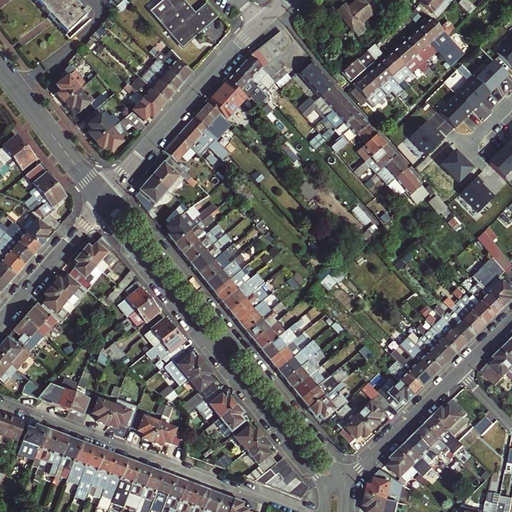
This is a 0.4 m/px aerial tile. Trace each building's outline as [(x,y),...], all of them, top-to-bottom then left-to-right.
[(70,0),(32,0),(65,36),(86,17),(86,16),(88,14),(84,10),(82,12),(70,0)] [(117,8),(125,0),(112,0),(110,2),(116,9),(117,8)] [(120,12),(129,3),(128,2),(126,0),(125,0),(117,8),(120,12)] [(181,0),(163,0),(151,11),(182,46),(196,34),(201,41),(211,32),(206,26),(217,16),(207,5),(195,15),(181,0)] [(337,12),(352,31),(376,13),(366,0),(355,0),(357,3),(349,9),(346,6),(337,12)] [(431,13),(442,0),(420,0),(419,3),(431,13)] [(463,0),(462,0),(457,5),(469,15),(474,9),(463,0)] [(208,4),(207,5),(217,16),(208,4)] [(431,19),(418,31),(437,52),(451,69),(464,56),(448,38),(442,32),(431,19)] [(448,38),(455,30),(450,25),(442,32),(448,38)] [(418,31),(405,42),(416,55),(423,50),(422,49),(424,48),(432,57),(437,52),(418,31)] [(280,32),(275,36),(283,46),(288,42),(280,32)] [(275,36),(270,40),(278,51),(283,46),(275,36)] [(511,38),(497,53),(511,68),(511,67),(511,38)] [(270,40),(264,45),(273,59),(274,58),(280,53),(278,51),(270,40)] [(405,42),(392,53),(410,73),(417,66),(422,72),(427,67),(424,64),(418,57),(416,55),(405,42)] [(264,45),(257,51),(268,63),(273,59),(264,45)] [(153,49),(149,53),(159,61),(161,63),(184,84),(192,74),(168,54),(165,58),(159,53),(158,54),(153,49)] [(257,51),(249,57),(262,68),(268,63),(257,51)] [(366,52),(341,74),(350,84),(364,72),(375,62),(366,52)] [(410,73),(392,53),(380,64),(402,90),(408,85),(403,79),(410,73)] [(424,53),(418,57),(424,64),(430,59),(424,53)] [(238,70),(255,84),(266,94),(270,98),(273,95),(269,90),(276,85),(274,83),(270,78),(267,74),(262,68),(249,57),(238,70)] [(274,58),(273,59),(268,63),(262,68),(267,74),(278,64),(274,58)] [(506,76),(493,62),(475,80),(489,94),(495,88),(494,87),(506,76)] [(150,70),(176,93),(180,87),(184,84),(161,63),(156,68),(151,64),(147,68),(150,70)] [(333,87),(312,63),(299,75),(320,98),(333,87)] [(281,68),(278,64),(267,74),(270,78),(281,68)] [(402,90),(380,64),(367,76),(386,96),(392,90),(397,96),(403,90),(402,90)] [(285,73),(281,68),(270,78),(274,83),(285,73)] [(171,98),(176,93),(150,70),(141,80),(144,82),(167,103),(171,98)] [(244,96),(255,84),(238,70),(228,81),(244,96)] [(74,73),(69,77),(78,89),(83,84),(74,73)] [(289,79),(285,73),(274,83),(276,85),(278,88),(289,79)] [(98,76),(87,85),(64,104),(71,112),(74,109),(79,114),(90,105),(95,112),(100,107),(114,96),(109,89),(94,102),(91,97),(87,100),(81,93),(88,87),(91,90),(102,81),(98,76)] [(362,106),(367,101),(373,108),(386,96),(367,76),(354,87),(356,89),(351,93),(362,106)] [(489,94),(475,80),(472,76),(454,94),(456,96),(471,111),(471,112),(489,94)] [(64,104),(87,85),(85,83),(83,84),(78,89),(69,77),(57,87),(61,92),(57,95),(64,104)] [(244,96),(228,81),(219,91),(208,103),(220,114),(228,122),(240,109),(247,115),(254,106),(244,96)] [(135,92),(159,112),(167,103),(144,82),(135,92)] [(135,92),(128,85),(123,90),(131,96),(128,100),(135,107),(132,111),(143,122),(148,116),(152,120),(159,112),(135,92)] [(301,114),(305,118),(314,110),(320,117),(322,120),(345,100),(333,87),(320,98),(313,104),(301,114)] [(453,129),(471,111),(456,96),(438,113),(453,129)] [(309,100),(297,110),(301,114),(313,104),(309,100)] [(345,100),(322,120),(315,125),(320,131),(330,122),(338,130),(344,124),(357,113),(345,100)] [(192,120),(209,136),(212,133),(207,128),(220,114),(208,103),(192,120)] [(109,118),(100,107),(95,112),(84,121),(92,131),(89,134),(95,142),(119,123),(120,123),(113,114),(109,118)] [(357,113),(344,124),(349,130),(342,136),(345,139),(343,141),(339,137),(330,145),(337,153),(358,133),(368,125),(357,113)] [(124,121),(139,134),(145,128),(130,115),(129,116),(124,121)] [(192,120),(177,137),(189,148),(197,156),(199,158),(208,149),(221,162),(228,155),(209,136),(192,120)] [(408,138),(426,156),(442,139),(425,122),(408,138)] [(119,123),(95,142),(102,151),(106,147),(110,153),(122,143),(117,137),(125,130),(119,123)] [(368,125),(358,133),(367,143),(360,149),(363,152),(347,166),(354,173),(357,171),(386,145),(371,129),(368,125)] [(0,161),(0,169),(26,149),(16,137),(2,148),(3,149),(0,151),(0,157),(2,160),(0,161)] [(189,148),(177,137),(164,152),(176,162),(189,148)] [(392,153),(386,145),(357,171),(360,174),(373,163),(379,169),(382,166),(394,155),(392,153)] [(487,164),(501,178),(511,166),(511,153),(505,146),(499,152),(487,164)] [(26,149),(0,169),(0,173),(3,177),(16,165),(22,172),(35,161),(26,149)] [(471,169),(453,151),(439,165),(456,183),(471,169)] [(382,166),(379,169),(378,170),(389,184),(394,180),(406,169),(394,155),(382,166)] [(169,158),(151,178),(168,193),(170,191),(167,189),(183,171),(169,158)] [(428,195),(406,169),(394,180),(416,205),(428,195)] [(23,204),(27,208),(55,185),(46,173),(32,185),(35,188),(29,193),(32,197),(23,204)] [(482,183),(476,177),(458,194),(477,213),(493,197),(480,185),(482,183)] [(151,178),(139,192),(135,197),(145,209),(151,202),(153,204),(163,193),(166,195),(168,193),(151,178)] [(374,190),(378,195),(387,187),(382,181),(375,187),(376,188),(374,190)] [(310,200),(317,193),(306,182),(299,189),(310,200)] [(27,208),(29,211),(32,214),(41,221),(53,211),(52,208),(65,197),(55,185),(27,208)] [(177,192),(172,197),(180,204),(184,199),(177,192)] [(444,219),(452,213),(439,195),(430,201),(444,219)] [(23,204),(16,201),(14,204),(20,207),(25,214),(29,211),(27,208),(23,204)] [(56,225),(58,227),(71,212),(64,202),(56,208),(59,212),(61,210),(65,215),(58,223),(55,220),(52,224),(55,227),(56,225)] [(170,240),(173,245),(209,216),(205,211),(192,221),(186,214),(188,212),(180,204),(163,223),(170,233),(167,236),(170,240)] [(6,218),(13,224),(40,248),(47,240),(44,237),(48,232),(30,217),(23,225),(10,214),(6,218)] [(173,245),(181,254),(209,231),(205,226),(212,221),(209,216),(173,245)] [(40,248),(13,224),(9,228),(2,222),(0,223),(0,229),(9,237),(16,243),(32,257),(40,248)] [(181,254),(189,264),(217,241),(213,236),(220,230),(216,226),(209,231),(181,254)] [(189,264),(197,274),(221,255),(216,250),(228,240),(224,235),(217,241),(189,264)] [(108,254),(112,249),(102,236),(96,243),(91,249),(88,245),(81,254),(97,268),(119,286),(123,281),(108,268),(115,260),(108,254)] [(16,243),(9,237),(5,241),(13,248),(16,243)] [(32,257),(16,243),(13,248),(5,241),(1,247),(24,267),(32,257)] [(197,274),(206,284),(229,265),(225,260),(231,254),(236,250),(232,245),(221,255),(197,274)] [(1,247),(0,247),(0,262),(16,277),(24,267),(1,247)] [(90,276),(97,268),(81,254),(74,261),(77,264),(69,274),(87,290),(88,290),(92,285),(90,283),(94,279),(90,276)] [(229,265),(206,284),(208,287),(213,293),(236,274),(232,269),(244,260),(240,255),(229,265)] [(244,260),(232,269),(236,274),(243,268),(248,264),(244,260)] [(503,309),(510,302),(506,298),(511,294),(497,280),(503,273),(493,260),(474,280),(481,287),(486,292),(488,294),(503,309)] [(16,277),(0,262),(0,279),(8,286),(16,277)] [(236,274),(213,293),(221,303),(249,281),(244,275),(247,273),(243,268),(236,274)] [(341,270),(334,276),(338,281),(345,276),(341,270)] [(119,286),(123,290),(135,277),(130,271),(123,281),(119,286)] [(280,273),(271,277),(275,285),(284,280),(280,273)] [(51,287),(66,301),(73,293),(80,298),(87,290),(69,274),(61,282),(58,280),(51,287)] [(221,303),(229,313),(252,294),(256,290),(252,285),(260,279),(256,274),(249,281),(221,303)] [(330,274),(322,282),(329,289),(337,281),(330,274)] [(129,317),(132,314),(150,300),(140,288),(143,286),(138,280),(125,291),(130,297),(119,305),(129,317)] [(462,285),(472,296),(482,305),(494,318),(503,309),(488,294),(484,297),(477,291),(474,287),(472,288),(466,281),(462,285)] [(264,284),(256,290),(260,295),(268,289),(264,284)] [(119,286),(104,304),(107,307),(123,290),(119,286)] [(48,298),(40,307),(50,316),(60,324),(74,308),(66,301),(51,287),(45,295),(48,298)] [(481,287),(477,291),(484,297),(488,294),(486,292),(481,287)] [(482,305),(472,296),(469,300),(465,296),(464,297),(457,290),(453,294),(463,305),(470,311),(485,327),(494,318),(482,305)] [(252,294),(229,313),(237,322),(253,309),(249,304),(256,299),(252,294)] [(272,294),(253,309),(237,322),(244,332),(272,309),(268,305),(276,298),(272,294)] [(447,298),(443,302),(451,309),(454,306),(447,298)] [(159,312),(150,300),(132,314),(134,316),(132,317),(139,325),(143,321),(145,323),(159,312)] [(272,309),(244,332),(248,336),(252,341),(275,323),(271,317),(283,307),(279,303),(272,309)] [(40,307),(37,305),(23,320),(39,334),(41,331),(39,329),(50,316),(40,307)] [(470,311),(463,305),(459,308),(466,315),(470,311)] [(439,307),(434,311),(441,318),(446,314),(439,307)] [(454,313),(461,320),(476,335),(480,332),(485,327),(470,311),(466,315),(459,308),(454,313)] [(283,324),(291,318),(287,313),(280,319),(283,324)] [(454,313),(451,317),(457,324),(461,320),(454,313)] [(430,316),(426,320),(432,327),(437,323),(430,316)] [(445,322),(452,329),(467,344),(476,335),(461,320),(457,324),(451,317),(445,322)] [(144,335),(154,347),(174,331),(164,319),(144,335)] [(23,320),(10,335),(23,347),(35,334),(38,336),(39,334),(23,320)] [(445,322),(441,326),(448,332),(452,329),(445,322)] [(275,323),(252,341),(260,352),(277,338),(273,334),(280,329),(275,323)] [(292,334),(299,328),(296,323),(288,329),(292,334)] [(458,353),(443,338),(439,341),(433,335),(432,336),(421,324),(417,329),(427,340),(434,346),(449,362),(453,358),(458,353)] [(436,331),(443,338),(458,353),(467,344),(452,329),(448,332),(441,326),(436,331)] [(273,334),(277,338),(284,333),(280,329),(273,334)] [(184,342),(174,331),(154,347),(144,355),(148,359),(159,350),(158,348),(160,346),(172,361),(185,350),(180,345),(184,342)] [(433,335),(439,341),(443,338),(436,331),(433,335)] [(47,332),(43,337),(51,344),(55,339),(47,332)] [(260,352),(268,361),(285,348),(281,343),(288,338),(284,333),(277,338),(260,352)] [(303,333),(296,339),(299,343),(307,337),(303,333)] [(408,337),(415,344),(419,340),(412,333),(408,337)] [(92,348),(108,359),(119,350),(107,335),(92,347),(92,348)] [(51,344),(43,337),(39,341),(47,348),(51,344)] [(7,338),(0,346),(0,355),(17,371),(29,381),(33,384),(37,379),(22,365),(28,357),(7,338)] [(288,338),(281,343),(285,348),(291,342),(288,338)] [(434,346),(427,340),(424,343),(430,350),(434,346)] [(285,348),(268,361),(276,371),(292,357),(289,353),(296,348),(291,342),(285,348)] [(311,342),(303,348),(307,353),(315,347),(311,342)] [(431,379),(440,370),(419,348),(415,345),(410,349),(403,342),(399,346),(409,357),(416,364),(431,379)] [(419,348),(440,370),(449,362),(434,346),(430,350),(424,343),(419,348)] [(511,344),(511,343),(508,346),(502,352),(511,362),(511,344)] [(296,348),(289,353),(292,357),(299,352),(296,348)] [(125,356),(119,350),(108,359),(115,364),(125,356)] [(185,350),(172,361),(187,379),(203,366),(192,353),(189,356),(185,350)] [(407,372),(422,388),(431,379),(416,364),(412,367),(406,361),(405,362),(394,351),(390,355),(401,366),(407,372)] [(276,371),(284,381),(301,367),(297,363),(304,357),(299,352),(292,357),(276,371)] [(307,362),(301,367),(284,381),(292,390),(315,371),(311,366),(323,357),(319,352),(307,362)] [(511,362),(502,352),(482,372),(495,386),(507,375),(511,379),(511,362)] [(17,371),(0,355),(0,380),(4,384),(17,371)] [(297,363),(301,367),(307,362),(304,357),(297,363)] [(406,361),(412,367),(416,364),(409,357),(406,361)] [(327,361),(319,367),(323,372),(330,366),(327,361)] [(189,382),(205,401),(217,390),(210,382),(214,379),(203,366),(187,379),(164,398),(167,401),(170,402),(185,390),(183,387),(189,382)] [(403,376),(407,372),(401,366),(397,370),(403,376)] [(406,404),(413,396),(392,375),(386,369),(380,375),(389,384),(393,380),(396,384),(386,394),(380,388),(376,392),(389,406),(396,413),(406,404)] [(392,375),(413,396),(422,388),(407,372),(403,376),(397,370),(392,375)] [(300,400),(316,387),(313,382),(319,376),(315,371),(292,390),(300,400)] [(83,373),(77,387),(68,412),(82,417),(89,400),(87,399),(90,391),(84,388),(89,375),(83,373)] [(300,400),(308,409),(327,393),(335,387),(339,384),(331,375),(316,387),(300,400)] [(33,384),(29,381),(19,393),(36,400),(43,393),(33,384)] [(60,387),(50,383),(43,393),(36,400),(68,412),(77,387),(62,382),(60,387)] [(339,384),(335,387),(338,391),(343,387),(340,383),(339,384)] [(110,396),(116,398),(119,388),(113,386),(110,396)] [(125,391),(119,388),(116,398),(122,401),(125,391)] [(225,400),(217,390),(205,401),(194,409),(203,420),(213,411),(220,418),(236,405),(229,397),(225,400)] [(355,409),(351,412),(371,431),(379,423),(376,420),(389,406),(376,392),(357,411),(355,409)] [(327,393),(308,409),(315,418),(318,414),(323,420),(334,410),(337,413),(338,412),(345,405),(346,404),(340,396),(330,404),(326,399),(330,397),(327,393)] [(112,402),(110,405),(97,400),(91,415),(97,417),(96,422),(105,426),(114,403),(112,402)] [(466,414),(452,400),(447,405),(450,409),(445,413),(442,410),(434,418),(452,436),(465,423),(461,419),(466,414)] [(128,429),(134,414),(115,407),(117,404),(114,403),(105,426),(115,430),(117,425),(128,429)] [(161,416),(165,406),(159,404),(156,414),(161,416)] [(242,414),(236,405),(220,418),(214,423),(226,437),(231,432),(230,431),(242,422),(238,417),(242,414)] [(371,431),(351,412),(345,405),(338,412),(343,417),(335,424),(343,432),(340,435),(350,445),(360,435),(363,439),(371,431)] [(161,416),(160,421),(151,443),(162,447),(163,442),(176,447),(182,433),(162,425),(163,422),(166,423),(171,409),(165,406),(161,416)] [(0,411),(0,415),(16,421),(17,419),(0,411)] [(0,435),(18,442),(26,422),(17,419),(16,421),(0,415),(0,435)] [(157,419),(155,423),(142,417),(136,432),(143,435),(141,439),(151,443),(160,421),(157,419)] [(425,427),(446,449),(455,440),(452,436),(434,418),(425,427)] [(487,420),(476,431),(483,438),(494,427),(487,420)] [(212,424),(203,431),(208,437),(217,430),(212,424)] [(46,429),(35,425),(34,430),(28,428),(20,448),(36,455),(38,449),(46,429)] [(252,433),(245,425),(233,434),(245,449),(241,451),(243,454),(262,439),(256,430),(252,433)] [(464,467),(446,449),(425,427),(416,436),(437,457),(442,452),(460,471),(464,467)] [(41,477),(47,463),(56,438),(58,434),(46,429),(38,449),(42,451),(39,459),(41,460),(35,475),(41,477)] [(56,438),(47,463),(52,465),(48,475),(54,477),(57,471),(58,467),(69,438),(65,436),(58,434),(56,438)] [(429,466),(437,457),(416,436),(408,444),(429,466)] [(67,480),(70,472),(81,443),(69,438),(58,467),(64,469),(61,477),(67,480)] [(277,464),(265,450),(269,447),(262,439),(243,454),(245,456),(248,454),(264,474),(271,469),(277,464)] [(81,443),(70,472),(76,474),(70,489),(76,491),(80,481),(92,447),(81,443)] [(399,453),(417,471),(421,475),(424,478),(432,469),(429,466),(408,444),(399,453)] [(460,444),(459,444),(455,447),(463,455),(467,451),(460,444)] [(92,447),(80,481),(85,483),(82,493),(88,495),(93,480),(97,471),(104,451),(92,447)] [(104,451),(97,471),(101,473),(98,482),(101,483),(105,485),(116,456),(104,451)] [(405,483),(417,471),(399,453),(391,461),(394,464),(389,468),(400,479),(400,478),(405,483)] [(212,466),(223,470),(233,463),(226,455),(212,466)] [(116,456),(105,485),(103,490),(109,492),(106,500),(112,502),(116,492),(120,480),(128,460),(116,456)] [(271,469),(277,474),(288,465),(283,459),(277,464),(271,469)] [(128,493),(132,484),(139,465),(128,460),(120,480),(125,482),(121,494),(116,506),(123,508),(128,493)] [(441,461),(436,466),(444,473),(449,469),(441,461)] [(140,498),(144,489),(151,469),(146,467),(139,465),(132,484),(137,486),(133,495),(140,498)] [(277,474),(282,480),(293,471),(288,465),(277,474)] [(151,469),(144,489),(149,491),(145,500),(152,502),(156,493),(163,474),(151,469)] [(277,474),(271,469),(264,474),(254,482),(263,485),(277,474)] [(282,480),(288,485),(298,477),(296,475),(293,471),(282,480)] [(370,481),(367,498),(386,502),(395,504),(398,505),(400,498),(403,486),(397,482),(380,471),(370,481)] [(163,474),(156,493),(160,495),(157,504),(163,507),(167,497),(174,478),(163,474)] [(277,474),(263,485),(272,488),(282,480),(277,474)] [(424,478),(421,475),(416,479),(424,487),(428,482),(424,478)] [(298,477),(288,485),(280,492),(289,495),(303,483),(298,477)] [(174,478),(167,497),(172,499),(168,508),(175,511),(178,502),(186,482),(174,478)] [(120,480),(116,492),(121,494),(125,482),(120,480)] [(282,480),(272,488),(280,492),(288,485),(282,480)] [(186,482),(178,502),(183,504),(179,511),(188,511),(190,506),(198,487),(186,482)] [(289,495),(301,500),(308,489),(303,483),(289,495)] [(133,495),(137,486),(132,484),(128,493),(133,495)] [(97,487),(93,497),(100,500),(103,490),(99,488),(97,487)] [(202,511),(210,491),(198,487),(190,506),(195,508),(193,511),(202,511)] [(145,500),(149,491),(144,489),(140,498),(145,500)] [(210,491),(202,511),(215,511),(221,496),(210,491)] [(496,511),(498,506),(500,496),(488,494),(486,504),(484,511),(496,511)] [(229,511),(234,500),(221,496),(215,511),(229,511)] [(163,507),(168,508),(172,499),(167,497),(163,507)] [(384,511),(386,502),(367,498),(364,509),(369,510),(368,511),(384,511)] [(462,508),(465,511),(466,511),(475,504),(471,499),(462,508)] [(243,504),(234,500),(229,511),(250,511),(241,508),(243,504)] [(133,501),(129,511),(132,511),(134,511),(138,503),(133,501)]
